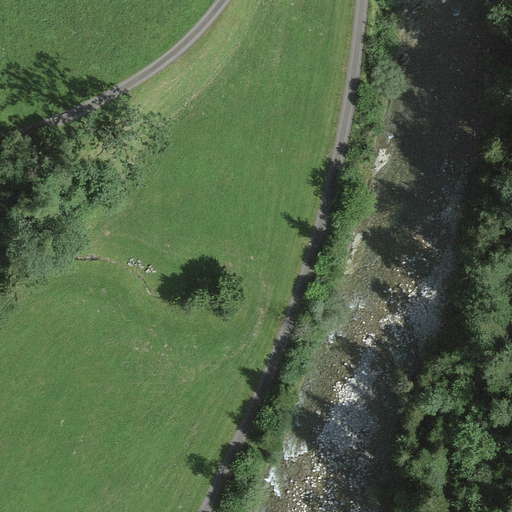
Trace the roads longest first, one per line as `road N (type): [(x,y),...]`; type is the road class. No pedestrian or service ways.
road 1 (track): [(362,0),(323,218),(209,511)]
road 2 (track): [(223,0),(132,83),(0,138)]
